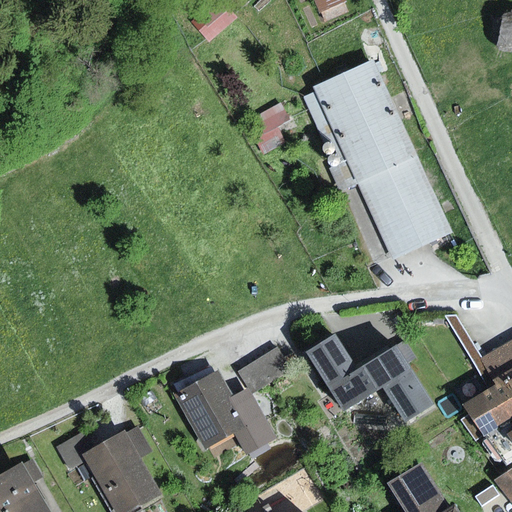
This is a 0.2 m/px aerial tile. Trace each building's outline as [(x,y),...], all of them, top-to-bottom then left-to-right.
[(200,17),(193,23),(209,42),(237,17),(222,0),(210,0),(196,12),(200,17)] [(344,0),(314,0),(319,13),(345,3),(344,0)] [(376,61),(316,88),(393,260),(453,233),(376,61)] [(283,103),(258,117),(267,134),(279,127),(292,120),(283,103)] [(288,143),(279,127),(267,134),(262,136),(258,145),(264,156),(288,143)] [(327,154),(329,155),(331,155),(333,155),(335,154),(336,153),(337,151),(338,149),(337,147),(336,145),(335,144),(332,143),(330,143),(328,144),(327,145),(326,147),(325,149),(325,151),(326,152),(327,154)] [(332,167),(334,168),(336,168),(338,168),(340,167),(341,166),(342,164),(342,162),(342,160),(341,158),(339,156),(337,156),(335,156),(333,156),(331,158),(330,160),(330,162),(330,164),(331,165),(332,167)] [(457,315),(446,316),(492,391),(500,386),(485,359),(457,315)] [(377,395),(361,371),(339,335),(308,354),(346,415),(377,395)] [(511,343),(485,359),(500,386),(511,378),(511,343)] [(361,371),(377,395),(386,389),(409,424),(436,407),(397,347),(361,371)] [(278,348),(256,361),(270,384),(302,365),(294,353),(285,359),(278,348)] [(270,384),(256,361),(240,370),(255,394),(270,384)] [(174,384),(180,396),(217,376),(212,367),(174,384)] [(180,396),(178,396),(207,449),(236,435),(248,427),(231,398),(219,375),(217,376),(180,396)] [(492,391),(468,405),(474,414),(462,421),(474,441),(484,435),(488,440),(511,425),(511,378),(500,386),(492,391)] [(249,388),(231,398),(248,427),(236,435),(248,456),(278,439),(249,388)] [(511,425),(488,440),(510,466),(511,464),(511,425)] [(139,426),(129,432),(144,459),(155,453),(139,426)] [(86,456),(96,451),(85,432),(58,447),(68,466),(86,456)] [(96,451),(86,456),(117,511),(132,511),(165,494),(144,459),(129,432),(96,451)] [(0,476),(0,511),(51,511),(24,463),(0,476)] [(390,483),(407,511),(447,511),(451,509),(423,463),(390,483)] [(511,471),(498,482),(511,501),(511,471)] [(494,485),(475,498),(481,508),(501,495),(494,485)]
